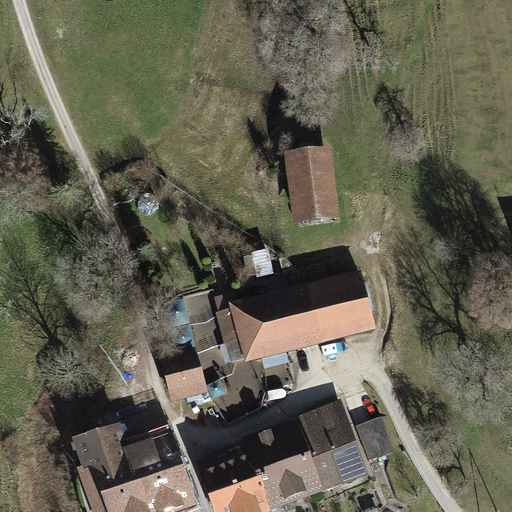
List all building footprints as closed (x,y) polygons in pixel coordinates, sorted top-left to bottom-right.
[(332,149),(287,152),(293,222),(338,218),(332,149)] [(55,171),(40,168),(38,176),(53,179),(55,171)] [(272,274),(267,252),(254,254),(259,277),(272,274)] [(307,286),(323,344),(376,330),(360,272),(307,286)] [(323,344),(307,286),(232,305),(233,310),(217,314),(231,364),(241,362),(242,366),(323,344)] [(195,349),(159,359),(171,403),(207,393),(195,349)] [(315,412),(343,485),(369,476),(341,402),(315,412)] [(296,419),(323,492),(343,485),(315,412),(296,419)] [(395,452),(382,418),(357,428),(370,461),(395,452)] [(244,444),(269,511),(323,492),(296,419),(242,438),(244,444)] [(151,511),(127,446),(119,422),(70,439),(81,470),(89,467),(104,511),(151,511)] [(127,446),(151,511),(176,511),(196,505),(168,431),(127,446)] [(269,511),(244,444),(193,463),(211,511),(269,511)]
